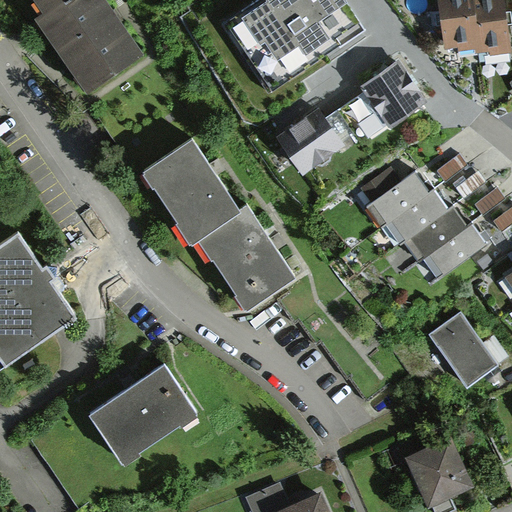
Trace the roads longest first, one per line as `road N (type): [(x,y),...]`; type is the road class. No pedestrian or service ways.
road 1 (residential): [(327,435),(301,394),(158,289),(0,60)]
road 2 (residential): [(374,0),(462,104),(511,148)]
